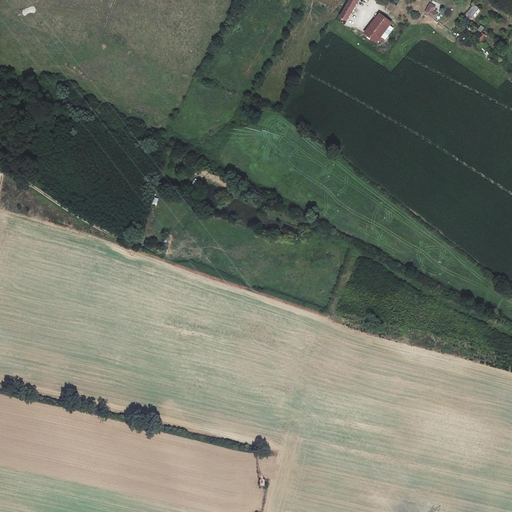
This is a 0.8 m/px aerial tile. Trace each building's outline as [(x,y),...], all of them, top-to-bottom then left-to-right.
[(348,21),(359,0),(350,0),(341,17),(348,21)] [(465,14),(473,20),(481,10),(473,4),(465,14)] [(427,13),(435,19),(438,14),(434,12),(436,7),(431,5),(427,13)] [(391,22),(380,14),(365,34),(376,42),(391,22)] [(481,42),(486,36),(482,33),(477,39),(481,42)] [(150,204),(156,206),(159,199),(153,197),(150,204)]
